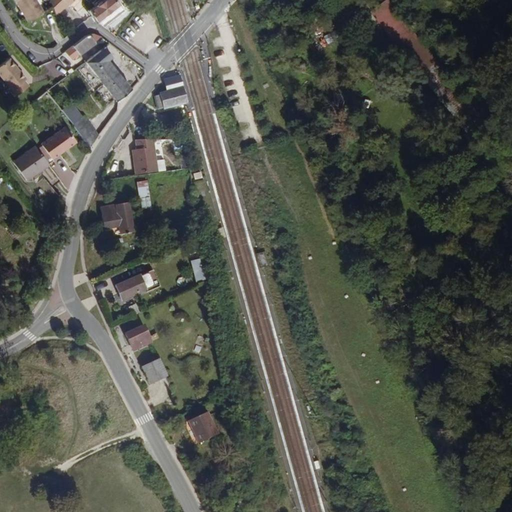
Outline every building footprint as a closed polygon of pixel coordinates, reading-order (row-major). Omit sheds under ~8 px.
[(36,0),(14,0),(30,21),(44,11),(36,0)] [(63,7),(71,0),(51,0),(58,14),(64,9),(63,7)] [(64,9),(75,0),(71,0),(63,7),(64,9)] [(112,13),(122,5),(118,0),(103,0),(103,1),(102,0),(97,0),(96,2),(98,5),(91,11),(93,14),(100,22),(104,19),(112,13)] [(112,13),(104,19),(100,22),(103,27),(125,9),(122,5),(112,13)] [(82,6),(68,17),(76,27),(90,16),(82,6)] [(96,42),(102,37),(96,34),(93,34),(88,35),(72,45),(80,54),(82,56),(98,44),(96,42)] [(80,54),(72,45),(65,52),(73,60),(80,54)] [(122,76),(119,72),(110,62),(115,58),(105,48),(86,62),(106,84),(109,88),(117,100),(133,89),(132,88),(122,76)] [(7,55),(0,60),(0,74),(3,79),(17,99),(29,90),(24,85),(27,83),(7,55)] [(180,75),(163,79),(166,92),(158,94),(162,111),(187,105),(180,75)] [(99,133),(91,123),(78,108),(72,102),(62,110),(91,147),(99,133)] [(65,128),(43,144),(55,160),(77,144),(65,128)] [(157,160),(156,153),(155,147),(154,138),(135,140),(136,149),(132,149),(135,175),(158,172),(157,160)] [(28,181),(50,165),(36,146),(14,162),(28,181)] [(166,171),(165,159),(157,160),(158,172),(166,171)] [(148,181),(137,182),(139,210),(150,210),(148,181)] [(134,233),(131,204),(101,207),(104,229),(118,227),(119,235),(134,233)] [(266,253),(260,255),(263,267),(269,265),(266,253)] [(206,280),(200,259),(191,261),(197,282),(206,280)] [(149,291),(142,274),(115,285),(121,302),(149,291)] [(155,343),(150,332),(149,332),(145,324),(124,332),(129,343),(130,343),(133,351),(155,343)] [(166,377),(158,359),(143,366),(151,383),(166,377)] [(218,433),(209,412),(188,421),(198,442),(218,433)]
